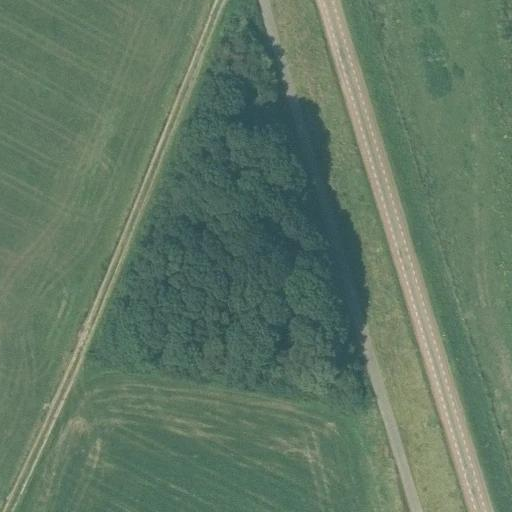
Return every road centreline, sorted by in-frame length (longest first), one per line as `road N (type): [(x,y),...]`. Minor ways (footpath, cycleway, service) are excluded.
road 1 (track): [(222,0),(85,341),(6,511)]
road 2 (tertiary): [(479,511),(326,0)]
